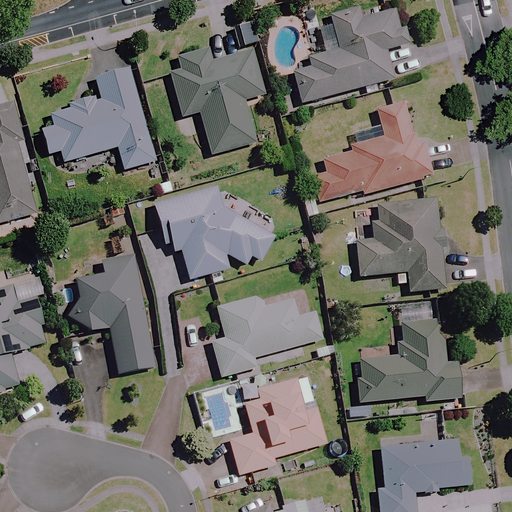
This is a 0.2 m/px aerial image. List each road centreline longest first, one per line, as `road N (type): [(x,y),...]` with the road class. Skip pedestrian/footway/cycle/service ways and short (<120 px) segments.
road 1 (tertiary): [(511,196),(471,0)]
road 2 (residential): [(43,469),(122,460),(165,480),(183,511)]
